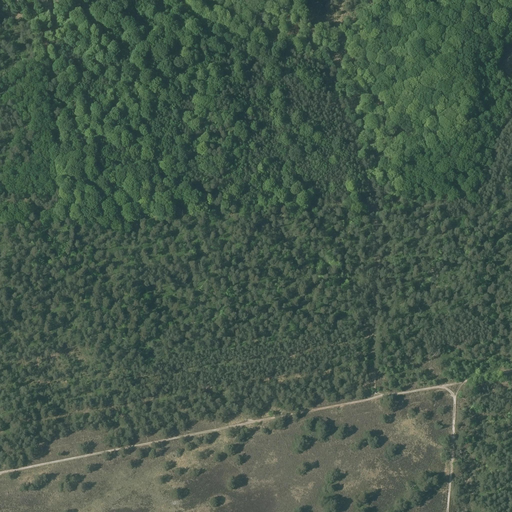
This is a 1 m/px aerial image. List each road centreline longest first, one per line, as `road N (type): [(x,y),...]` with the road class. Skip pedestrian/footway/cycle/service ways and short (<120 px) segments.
road 1 (track): [(369,401),(376,219),(319,72),(208,21),(182,0)]
road 2 (track): [(0,474),(454,384)]
road 3 (track): [(454,384),(447,511)]
